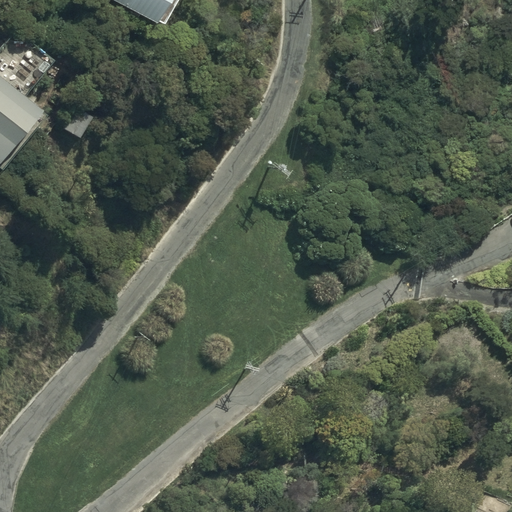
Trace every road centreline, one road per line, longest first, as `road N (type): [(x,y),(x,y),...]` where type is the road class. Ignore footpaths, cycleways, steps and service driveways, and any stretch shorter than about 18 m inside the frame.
road 1 (residential): [(299,0),(294,63),(272,120),(0,470)]
road 2 (residential): [(105,511),(197,429),(392,284),(511,234)]
